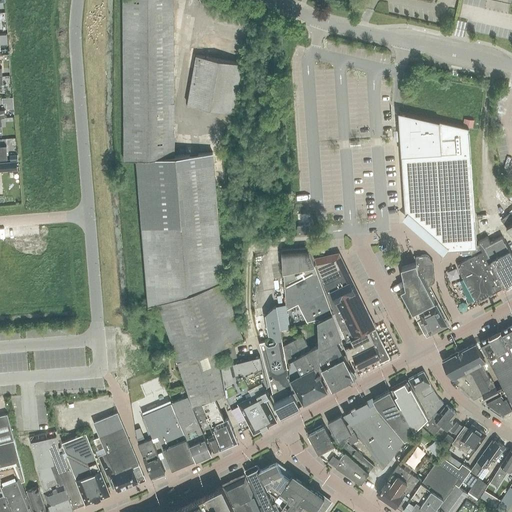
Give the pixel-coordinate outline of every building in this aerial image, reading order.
[(212,153),(204,153),(204,151),(197,152),(197,154),(174,156),(173,0),(123,0),(124,160),(136,159),(148,304),(158,301),(174,350),(192,404),(193,404),(205,428),(212,426),(215,434),(208,437),(214,450),(220,448),(237,440),(228,418),(224,419),(214,396),(224,393),(216,347),(218,347),(243,338),(242,336),(229,298),(222,281),(212,153)] [(187,104),(233,112),(242,63),(196,55),(187,104)] [(471,254),(471,249),(477,248),(476,245),(469,128),(403,113),(398,112),(401,149),(405,215),(405,216),(408,213),(415,220),(420,224),(439,240),(447,248),(445,250),(446,251),(461,249),(462,254),(471,254)] [(464,118),(463,126),(473,128),(474,120),(464,118)] [(17,162),(0,163),(0,168),(0,171),(17,170),(17,162)] [(511,215),(510,212),(501,219),(507,226),(506,227),(511,233),(511,215)] [(306,225),(305,223),(303,224),(303,225),(298,225),(298,233),(309,232),(309,224),(306,225)] [(479,244),(499,289),(502,288),(511,282),(511,254),(502,236),(491,242),(488,237),(478,242),(479,244)] [(458,264),(462,276),(476,302),(493,293),(499,289),(479,244),(476,245),(477,248),(471,249),(471,254),(471,257),(458,264)] [(276,306),(280,329),(290,328),(286,309),(298,304),(306,322),(318,319),(319,320),(320,345),(319,345),(320,369),(322,368),(332,387),(342,382),(343,383),(346,382),(346,380),(354,376),(336,341),(341,338),(311,256),(308,248),(282,249),(286,304),(276,306)] [(355,293),(349,282),(351,281),(338,254),(315,259),(314,257),(337,321),(349,346),(345,347),(349,357),(353,354),(359,366),(378,357),(380,362),(389,357),(375,329),(374,328),(372,329),(367,319),(368,318),(367,317),(366,318),(362,308),(363,308),(362,307),(362,308),(357,298),(358,298),(357,297),(357,298),(354,293),(355,293)] [(432,284),(434,282),(435,279),(435,273),(428,258),(427,256),(425,255),(415,256),(416,261),(416,262),(401,267),(406,287),(401,290),(415,316),(418,321),(424,334),(429,331),(430,333),(447,324),(428,287),(432,284)] [(288,368),(288,362),(286,363),(283,346),(280,329),(276,306),(277,305),(274,304),(273,306),(264,315),(268,335),(270,335),(271,335),(273,336),(274,337),(275,338),(275,340),(278,339),(276,341),(275,344),(269,346),(267,345),(266,344),(265,343),(264,341),(259,342),(261,347),(269,377),(274,401),(281,415),(299,406),(299,405),(304,402),(290,375),(288,368)] [(511,324),(480,341),(503,385),(507,392),(511,401),(511,324)] [(302,335),(293,340),(283,346),(286,363),(288,362),(288,368),(290,375),(304,402),(304,403),(304,402),(305,403),(309,401),(309,400),(315,397),(318,395),(321,393),(321,394),(327,392),(326,390),(327,390),(319,376),(321,374),(320,369),(319,345),(318,345),(310,349),(302,335)] [(483,395),(486,401),(500,394),(497,389),(491,377),(490,378),(483,364),(486,363),(476,344),(443,361),(453,380),(454,380),(474,399),(483,395)] [(259,356),(221,366),(225,396),(243,429),(251,425),(254,431),(262,427),(269,424),(269,423),(277,419),(275,416),(278,414),(269,396),(270,395),(266,387),(267,386),(259,356)] [(439,398),(431,385),(424,371),(409,379),(416,393),(428,417),(429,418),(443,403),(439,398)] [(414,430),(428,417),(416,393),(415,394),(407,380),(391,389),(401,405),(414,430)] [(504,393),(507,392),(503,385),(497,389),(500,394),(486,401),(503,414),(504,412),(511,408),(504,393)] [(173,401),(190,443),(196,458),(197,458),(197,457),(210,451),(210,452),(211,452),(204,433),(203,433),(187,395),(184,389),(180,391),(182,397),(173,401)] [(378,407),(405,440),(405,439),(414,430),(401,405),(399,407),(389,390),(373,399),(378,407)] [(405,439),(405,440),(378,407),(373,399),(345,414),(345,416),(358,434),(382,469),(406,440),(405,439)] [(451,420),(456,413),(446,405),(438,415),(435,413),(432,417),(432,416),(429,420),(427,418),(422,424),(434,434),(442,425),(447,429),(453,422),(451,420)] [(142,415),(152,438),(158,436),(172,468),(195,459),(175,411),(162,417),(158,408),(142,415)] [(116,487),(117,491),(139,482),(137,478),(144,475),(143,475),(139,465),(139,464),(138,464),(117,412),(94,422),(100,437),(102,442),(94,446),(112,489),(116,487)] [(12,511),(15,511),(32,511),(21,482),(25,480),(14,439),(13,437),(7,413),(0,415),(0,474),(5,494),(12,511)] [(363,456),(356,450),(346,442),(349,440),(351,443),(358,439),(354,431),(354,432),(349,423),(347,425),(342,415),(328,422),(333,432),(331,433),(337,443),(342,447),(366,467),(370,471),(374,466),(370,463),(363,457),(363,456)] [(457,436),(453,442),(465,451),(470,445),(475,449),(485,434),(472,424),(461,439),(457,436)] [(335,464),(361,483),(369,473),(344,451),(334,444),(335,444),(324,425),(308,433),(319,453),(335,464)] [(140,427),(135,429),(138,441),(145,438),(140,427)] [(425,445),(432,436),(422,427),(414,436),(425,445)] [(66,450),(76,479),(86,503),(110,494),(101,469),(100,470),(86,433),(62,442),(65,450),(66,450)] [(447,434),(443,440),(449,445),(454,439),(447,434)] [(73,508),(86,503),(76,479),(66,450),(65,450),(61,451),(56,436),(46,437),(58,483),(62,481),(68,496),(69,496),(73,508)] [(69,496),(68,496),(62,481),(58,483),(46,437),(31,440),(38,469),(44,492),(49,504),(48,504),(51,511),(64,511),(73,508),(69,496)] [(151,438),(138,444),(152,477),(165,471),(151,438)] [(428,446),(436,457),(445,449),(437,439),(428,446)] [(505,447),(495,440),(493,442),(492,441),(471,469),(464,480),(471,486),(467,492),(476,500),(487,484),(478,477),(486,467),(487,468),(493,459),(495,460),(505,447)] [(511,450),(501,465),(491,481),(499,486),(509,470),(511,471),(511,470),(511,450)] [(459,486),(471,469),(462,463),(459,468),(443,457),(438,463),(459,478),(455,483),(459,486)] [(260,470),(269,490),(271,489),(272,487),(269,486),(271,483),(270,482),(269,478),(281,472),(276,461),(262,468),(262,469),(260,470)] [(276,461),(281,472),(269,478),(270,482),(271,483),(269,486),(272,487),(271,489),(279,493),(277,497),(278,497),(293,473),(276,461)] [(455,483),(459,478),(438,463),(436,461),(422,481),(403,509),(402,511),(436,511),(439,508),(438,508),(455,483)] [(403,509),(422,481),(398,465),(387,481),(388,481),(386,485),(385,484),(378,494),(396,506),(397,504),(403,509)] [(30,470),(32,480),(39,478),(36,468),(30,470)] [(274,501),(269,490),(260,470),(259,469),(259,468),(247,474),(263,511),(264,511),(281,511),(276,501),(274,501)] [(294,511),(310,486),(293,473),(278,497),(285,504),(281,507),(283,511),(294,511)] [(223,485),(224,486),(228,494),(235,511),(261,511),(245,475),(223,485)] [(474,511),(480,503),(476,500),(467,492),(457,485),(439,507),(440,508),(437,511),(474,511)] [(169,511),(234,511),(235,511),(228,494),(224,486),(223,486),(222,486),(181,506),(183,509),(178,511),(177,508),(169,511)] [(329,500),(324,496),(310,486),(294,511),(325,511),(324,511),(330,503),(329,500)] [(45,506),(38,487),(27,491),(34,511),(46,511),(45,506)] [(489,495),(484,492),(481,498),(486,501),(489,495)] [(511,496),(506,493),(503,498),(511,504),(511,502),(511,496)] [(503,498),(499,503),(508,509),(511,504),(503,498)] [(499,503),(496,508),(501,511),(505,511),(508,509),(499,503)]
